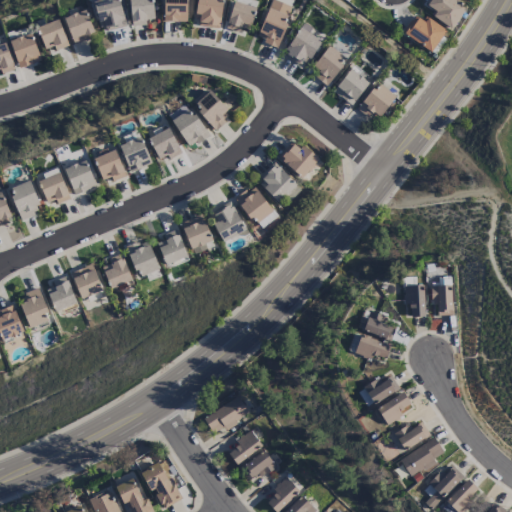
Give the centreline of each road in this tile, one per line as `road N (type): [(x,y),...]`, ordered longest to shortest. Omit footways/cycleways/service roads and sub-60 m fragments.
road 1 (secondary): [(0,483),(159,404),(238,341),(385,174),(510,0)]
road 2 (residential): [(0,107),(152,56),(204,54),(283,97),(385,174)]
road 3 (residential): [(283,97),(244,154),(153,203),(0,264)]
road 4 (residential): [(434,363),(458,421),(511,472)]
road 5 (residential): [(159,404),(226,511)]
